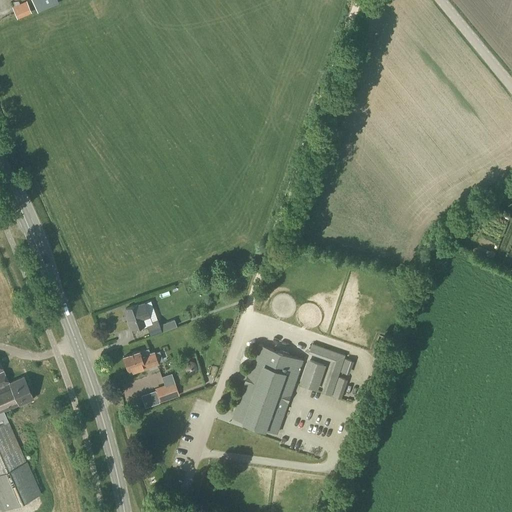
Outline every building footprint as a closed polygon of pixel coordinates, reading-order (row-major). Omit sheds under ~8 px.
[(32,0),(37,11),(58,3),(56,0),(32,0)] [(16,17),(30,11),(26,2),(12,8),(16,17)] [(452,234),(459,238),(463,232),(455,228),(452,234)] [(130,329),(144,325),(143,319),(150,317),(145,302),(125,309),(129,320),(127,320),(130,329)] [(174,319),(166,322),(168,329),(176,326),(174,319)] [(151,335),(161,331),(158,320),(147,324),(151,335)] [(331,395),(345,355),(312,344),(309,350),(308,353),(332,361),(332,362),(322,392),(331,395)] [(277,432),(302,360),(258,345),(233,417),(244,421),(244,422),(255,426),(265,429),(266,428),(277,432)] [(148,354),(146,349),(123,358),(127,369),(128,368),(130,373),(157,363),(153,352),(148,354)] [(353,361),(345,358),(341,371),(349,374),(353,361)] [(317,390),(326,365),(308,359),(299,384),(317,390)] [(193,375),(201,368),(194,360),(186,366),(193,375)] [(8,382),(0,364),(0,506),(2,511),(40,493),(3,411),(33,397),(23,376),(8,382)] [(341,398),(347,379),(338,377),(332,396),(341,398)] [(160,403),(179,395),(174,381),(155,388),(160,403)]
